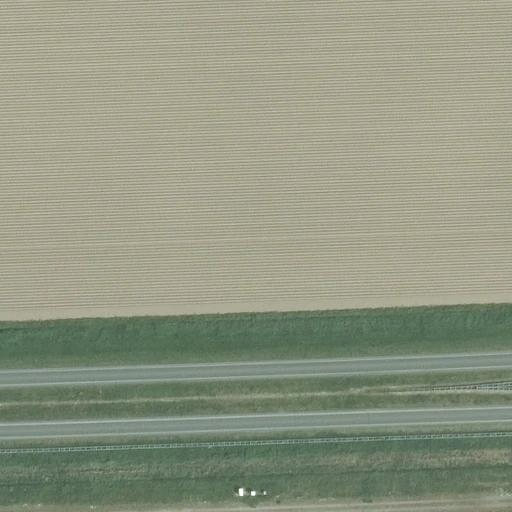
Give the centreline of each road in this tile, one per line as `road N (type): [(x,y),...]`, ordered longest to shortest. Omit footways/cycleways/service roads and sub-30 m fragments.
road 1 (trunk): [(511,360),(0,378)]
road 2 (trunk): [(0,429),(511,413)]
road 3 (track): [(230,511),(511,501)]
